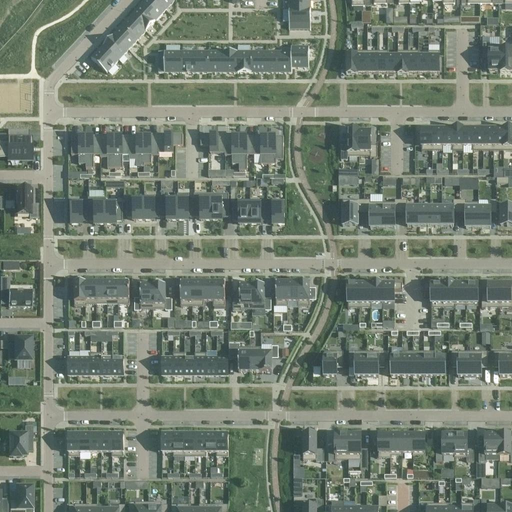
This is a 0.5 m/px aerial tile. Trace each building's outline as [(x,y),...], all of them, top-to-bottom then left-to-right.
[(156,22),(165,12),(152,0),(146,0),(140,8),(156,22)] [(152,0),(165,12),(174,3),(171,0),(152,0)] [(311,10),(310,0),(288,0),(289,10),(311,10)] [(156,22),(140,8),(130,18),(146,33),(156,22)] [(306,25),(311,25),(311,10),(289,10),(289,25),(293,25),(298,25),(302,25),(306,25)] [(146,33),(130,18),(121,27),(137,42),(146,33)] [(113,37),(129,51),(137,42),(121,27),(113,37)] [(103,47),(119,62),(129,51),(113,37),(103,47)] [(483,43),(483,58),(489,58),(489,72),(500,72),(501,72),(501,46),(489,46),(489,43),(483,43)] [(500,72),(500,73),(511,72),(511,46),(501,46),(501,72),(500,72)] [(119,62),(103,47),(91,60),(107,74),(119,62)] [(309,70),(309,48),(291,48),(291,53),(291,74),(292,74),(292,70),(309,70)] [(346,57),(346,75),(358,75),(357,75),(357,52),(346,52),(346,57)] [(357,52),(357,75),(358,75),(367,75),(367,52),(357,52)] [(367,52),(367,75),(377,75),(377,52),(367,52)] [(377,52),(377,75),(388,75),(388,57),(387,57),(387,52),(377,52)] [(397,75),(409,75),(408,75),(408,52),(397,52),(397,57),(398,57),(398,75),(397,75)] [(408,52),(408,75),(409,75),(418,75),(418,57),(418,52),(408,52)] [(165,70),(165,74),(182,74),(182,53),(165,53),(165,57),(165,61),(165,66),(165,70)] [(196,74),(196,53),(182,53),(182,74),(196,74)] [(209,53),(196,53),(196,74),(209,74),(209,53)] [(209,53),(209,74),(223,74),(223,53),(209,53)] [(237,74),(237,53),(223,53),(223,74),(237,74)] [(252,74),(252,53),(237,53),(237,74),(252,74)] [(266,74),(266,53),(252,53),(252,74),(266,74)] [(266,74),(279,74),(279,53),(266,53),(266,74)] [(291,74),(291,53),(279,53),(279,74),(291,74)] [(428,53),(428,57),(429,57),(428,75),(439,75),(439,53),(428,53)] [(388,57),(388,75),(397,75),(398,75),(398,57),(397,57),(388,57)] [(418,57),(418,75),(428,75),(429,57),(428,57),(418,57)] [(452,129),(452,130),(453,130),(453,148),(452,148),(452,152),(463,152),(463,148),(463,130),(463,129),(452,129)] [(511,129),(503,130),(504,130),(504,152),(511,152),(511,129)] [(422,130),(422,152),(432,152),(432,130),(422,130)] [(432,130),(432,152),(443,152),(443,148),(442,148),(442,130),(432,130)] [(442,130),(442,148),(443,148),(452,148),(453,148),(453,130),(452,130),(442,130)] [(463,130),(463,148),(472,148),(473,148),(473,130),(463,130)] [(472,148),(472,152),(483,152),(483,130),(473,130),(473,148),(472,148)] [(483,130),(483,152),(493,152),(493,130),(483,130)] [(493,130),(493,152),(504,152),(504,130),(503,130),(493,130)] [(21,162),(32,162),(32,139),(29,139),(29,131),(14,131),(8,131),(8,142),(0,141),(0,158),(6,159),(21,159),(21,162)] [(347,131),(347,158),(359,158),(359,132),(359,131),(347,131)] [(359,132),(359,158),(370,158),(370,159),(377,159),(377,147),(371,147),(371,132),(359,132)] [(144,139),(144,166),(152,166),(152,157),(159,157),(159,155),(158,155),(158,135),(151,135),(151,139),(144,139)] [(158,135),(158,155),(159,155),(173,155),(173,147),(183,147),(183,135),(173,135),(173,137),(166,137),(166,135),(158,135)] [(211,135),(201,135),(201,147),(210,147),(210,155),(225,155),(225,135),(218,135),(218,137),(211,137),(211,135)] [(225,155),(225,157),(232,157),(232,166),(239,166),(240,166),(240,139),(233,139),(233,135),(225,135),(225,155)] [(71,137),(71,157),(79,157),(79,166),(86,166),(86,139),(80,139),(80,137),(71,137)] [(86,166),(86,170),(94,170),(94,157),(100,157),(101,157),(101,137),(93,137),(93,139),(86,139),(86,166)] [(100,157),(100,159),(108,159),(108,170),(115,170),(115,139),(108,139),(108,137),(101,137),(101,157),(100,157)] [(115,139),(115,170),(123,170),(123,157),(129,157),(130,157),(130,137),(122,137),(122,139),(115,139)] [(129,157),(129,161),(136,161),(136,168),(144,168),(144,166),(144,139),(137,139),(137,137),(130,137),(130,157),(129,157)] [(239,166),(239,172),(247,172),(247,157),(254,157),(254,137),(246,137),(246,139),(240,139),(240,166),(239,166)] [(254,137),(254,157),(261,157),(261,166),(268,166),(268,139),(262,139),(262,137),(254,137)] [(268,139),(268,166),(276,166),(276,161),(283,161),(283,137),(275,137),(275,139),(268,139)] [(456,179),(444,179),(444,188),(460,188),(460,179),(456,179)] [(16,191),(16,216),(29,215),(30,219),(39,219),(38,205),(32,206),(31,190),(16,191)] [(177,195),(177,200),(178,200),(178,221),(189,221),(189,219),(195,219),(195,200),(194,200),(189,200),(189,195),(177,195)] [(194,195),(194,200),(195,200),(195,219),(200,219),(200,221),(211,221),(211,195),(194,195)] [(211,195),(211,221),(222,221),(222,219),(229,219),(229,195),(211,195)] [(161,197),(144,197),(144,200),(144,221),(155,221),(155,219),(161,219),(161,200),(161,197)] [(106,199),(88,199),(88,201),(89,201),(89,223),(95,223),(95,225),(106,225),(106,204),(106,199)] [(127,203),(127,219),(133,219),(133,221),(144,221),(144,200),(133,200),(127,200),(127,203)] [(161,200),(161,219),(167,219),(167,221),(178,221),(178,200),(177,200),(161,200)] [(71,204),(71,225),(83,225),(83,223),(89,223),(89,201),(88,201),(71,201),(71,204)] [(233,204),(233,223),(239,223),(239,225),(250,225),(250,201),(250,204),(239,204),(233,204)] [(250,201),(250,225),(261,225),(261,223),(267,223),(267,201),(250,201)] [(267,201),(267,223),(273,223),(273,225),(284,225),(284,204),(284,201),(267,201)] [(343,215),(343,219),(343,227),(352,227),(352,226),(358,226),(358,214),(364,214),(364,202),(343,202),(343,215)] [(364,202),(364,214),(370,214),(370,229),(379,229),(383,229),(383,204),(370,204),(370,202),(364,202)] [(383,204),(383,229),(387,229),(395,229),(395,214),(401,214),(401,202),(395,202),(395,204),(383,204)] [(401,202),(401,214),(407,214),(407,227),(409,227),(409,228),(413,228),(413,227),(419,227),(419,208),(407,208),(407,202),(401,202)] [(442,208),(442,227),(448,227),(448,228),(452,227),(454,227),(454,214),(460,214),(460,202),(453,202),(454,208),(442,208)] [(460,202),(460,214),(466,214),(466,229),(474,229),(474,230),(478,230),(478,204),(466,204),(466,202),(460,202)] [(478,204),(478,230),(482,230),(482,229),(491,229),(491,215),(497,215),(497,202),(490,202),(490,208),(479,208),(479,204),(478,204)] [(106,204),(106,225),(116,225),(116,223),(123,223),(123,204),(116,204),(106,204)] [(511,205),(501,206),(501,226),(507,226),(507,227),(511,227),(511,205)] [(419,208),(419,227),(425,227),(425,228),(429,228),(429,227),(430,227),(430,208),(419,208)] [(430,208),(430,227),(432,227),(432,228),(436,228),(436,227),(442,227),(442,208),(430,208)] [(1,280),(1,295),(8,295),(8,306),(8,308),(32,308),(32,292),(9,292),(9,280),(1,280)] [(74,283),(74,284),(74,303),(74,308),(86,308),(86,306),(86,283),(74,283)] [(86,283),(86,306),(97,306),(97,283),(86,283)] [(97,283),(97,306),(107,306),(107,283),(97,283)] [(107,283),(107,306),(118,306),(118,283),(107,283)] [(118,283),(118,306),(129,306),(129,301),(129,283),(118,283)] [(181,283),(181,303),(181,308),(192,308),(192,283),(181,283)] [(192,283),(192,308),(204,308),(204,303),(203,303),(203,283),(192,283)] [(203,283),(203,303),(204,303),(214,303),(214,283),(203,283)] [(214,303),(214,308),(225,308),(225,303),(225,283),(214,283),(214,303)] [(276,283),(276,303),(276,308),(289,308),(289,303),(287,303),(287,283),(276,283)] [(287,283),(287,303),(289,303),(298,303),(298,283),(287,283)] [(298,308),(298,309),(310,309),(310,308),(310,303),(316,303),(316,290),(310,290),(310,284),(310,283),(298,283),(298,303),(298,308)] [(482,293),(482,310),(500,310),(500,283),(495,283),(495,285),(488,285),(488,293),(482,293)] [(500,283),(500,310),(511,309),(511,293),(511,285),(505,285),(505,283),(500,283)] [(348,285),(348,310),(360,310),(360,285),(348,285)] [(360,285),(360,310),(372,310),(372,305),(371,305),(371,285),(360,285)] [(371,285),(371,305),(372,305),(383,305),(383,285),(376,285),(371,285)] [(383,285),(383,305),(395,305),(395,292),(402,292),(402,285),(383,285)] [(423,285),(423,292),(431,292),(431,310),(443,310),(443,285),(423,285)] [(443,285),(443,310),(455,310),(455,307),(454,307),(454,285),(443,285)] [(454,285),(454,307),(455,307),(466,307),(466,285),(454,285)] [(466,285),(466,307),(478,307),(478,285),(466,285)] [(135,300),(135,312),(141,312),(141,311),(153,311),(153,286),(141,286),(141,300),(135,300)] [(153,286),(153,311),(166,311),(166,312),(172,312),(172,300),(166,300),(166,287),(166,286),(153,286)] [(234,300),(234,312),(240,312),(241,312),(241,311),(252,311),(252,306),(252,286),(240,286),(240,300),(234,300)] [(252,286),(252,306),(265,306),(265,312),(271,312),(271,300),(265,300),(265,287),(265,286),(252,286)] [(22,340),(15,340),(15,346),(8,346),(8,361),(15,361),(15,362),(31,362),(31,340),(30,340),(29,340),(23,340),(22,340)] [(230,345),(230,360),(232,360),(239,360),(239,373),(250,373),(250,348),(241,348),(241,345),(230,345)] [(250,348),(250,373),(261,373),(261,348),(250,348)] [(261,348),(261,373),(272,373),(272,360),(278,360),(278,348),(272,348),(272,354),(262,354),(262,348),(261,348)] [(511,352),(494,353),(494,369),(500,369),(500,378),(511,378),(511,352)] [(322,369),(322,377),(324,377),(324,378),(337,378),(337,369),(343,369),(343,353),(324,353),(324,369),(322,369)] [(349,353),(349,369),(355,369),(355,377),(362,377),(362,379),(367,379),(367,353),(349,353)] [(367,353),(367,379),(372,379),(372,377),(379,377),(379,369),(385,369),(385,353),(367,353)] [(402,353),(402,355),(402,378),(413,378),(413,353),(402,353)] [(413,353),(413,378),(424,378),(424,353),(413,353)] [(424,353),(424,378),(434,378),(434,355),(435,355),(435,353),(424,353)] [(452,353),(452,369),(458,369),(458,378),(464,378),(464,379),(470,379),(470,353),(452,353)] [(470,353),(470,379),(475,379),(475,378),(482,378),(482,369),(488,369),(488,353),(470,353)] [(80,358),(80,377),(91,377),(91,354),(90,354),(90,358),(80,358)] [(91,354),(91,377),(101,377),(101,354),(91,354)] [(101,354),(101,377),(112,377),(112,358),(102,358),(102,354),(101,354)] [(162,358),(162,377),(174,377),(174,354),(173,354),(173,358),(162,358)] [(174,354),(174,377),(184,377),(184,354),(174,354)] [(184,354),(184,377),(195,377),(195,354),(195,358),(185,358),(185,354),(184,354)] [(195,354),(195,377),(206,377),(206,354),(195,354)] [(206,354),(206,377),(217,377),(217,358),(206,358),(207,354),(206,354)] [(391,355),(391,378),(402,378),(402,355),(391,355)] [(434,355),(434,378),(446,378),(446,355),(435,355),(434,355)] [(69,358),(68,377),(80,377),(80,358),(69,358)] [(112,358),(112,377),(123,377),(123,358),(112,358)] [(217,358),(217,377),(228,377),(228,358),(217,358)] [(32,434),(36,434),(36,423),(26,423),(26,428),(25,428),(25,429),(32,429),(32,434)] [(68,435),(68,458),(80,458),(80,435),(68,435)] [(80,435),(80,458),(80,454),(91,454),(91,435),(80,435)] [(91,435),(91,454),(101,454),(101,435),(91,435)] [(101,435),(101,454),(112,454),(112,458),(112,435),(101,435)] [(112,435),(112,458),(123,458),(124,435),(112,435)] [(162,435),(162,454),(173,454),(173,458),(174,458),(174,435),(162,435)] [(174,435),(174,458),(184,458),(184,435),(174,435)] [(184,435),(184,458),(195,458),(195,435),(184,435)] [(195,435),(195,458),(206,458),(206,435),(195,435)] [(206,435),(206,458),(206,454),(216,455),(216,458),(217,458),(217,435),(206,435)] [(217,435),(217,458),(228,458),(228,435),(217,435)] [(303,462),(316,462),(316,463),(324,463),(324,451),(317,451),(317,435),(303,435),(303,462)] [(336,462),(348,462),(348,435),(335,435),(335,451),(329,451),(329,463),(336,463),(336,462)] [(361,435),(348,435),(348,462),(361,462),(361,471),(368,471),(368,451),(361,451),(361,435)] [(378,460),(390,460),(390,436),(379,436),(379,435),(378,460)] [(413,436),(413,457),(425,457),(425,435),(424,435),(424,436),(413,436)] [(454,459),(455,459),(455,435),(442,435),(442,451),(436,451),(436,463),(443,463),(443,457),(454,457),(454,459)] [(455,435),(455,459),(467,459),(467,463),(474,463),(474,451),(467,451),(467,435),(455,435)] [(498,435),(485,435),(485,451),(479,451),(479,463),(486,463),(486,462),(499,462),(499,457),(498,457),(498,435)] [(498,435),(498,457),(511,457),(511,463),(511,450),(511,451),(511,435),(498,435)] [(20,457),(26,457),(26,453),(32,453),(32,438),(26,438),(26,436),(10,436),(10,458),(12,458),(12,459),(13,459),(13,458),(18,458),(18,459),(19,459),(19,458),(20,458),(20,457)] [(402,436),(390,436),(390,460),(391,459),(391,457),(402,457),(402,436)] [(413,457),(413,436),(402,436),(402,457),(402,455),(413,455),(413,457)] [(300,469),(294,469),(294,481),(303,480),(304,480),(304,469),(300,469)] [(303,480),(294,481),(294,498),(302,498),(303,480)] [(17,503),(10,503),(10,511),(25,511),(26,511),(32,511),(32,488),(17,488),(17,503)] [(323,511),(323,501),(316,501),(316,503),(303,503),(303,511),(323,511)] [(481,511),(500,511),(500,508),(489,508),(489,501),(481,501),(481,511)] [(462,508),(461,511),(479,511),(479,502),(473,502),(473,505),(462,505),(461,505),(461,508),(462,508)]
